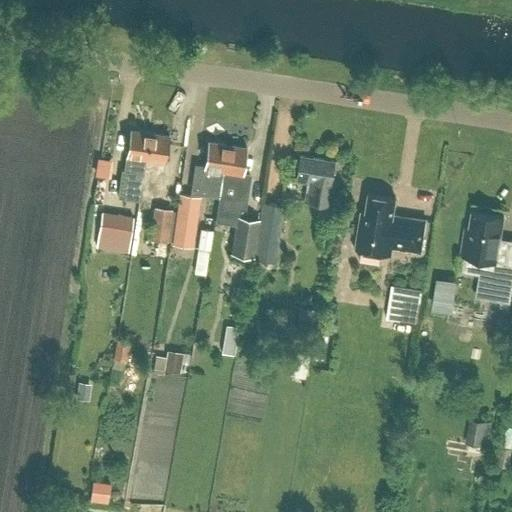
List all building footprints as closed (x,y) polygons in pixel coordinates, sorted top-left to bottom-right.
[(121,175),(118,195),(138,198),(150,131),(131,128),(123,176),(121,175)] [(163,164),(168,134),(150,131),(138,198),(139,198),(141,187),(156,189),(159,173),(158,173),(159,163),(163,164)] [(195,163),(191,190),(213,193),(219,194),(227,143),(208,140),(204,165),(195,163)] [(242,172),(247,146),(227,143),(219,194),(213,193),(210,218),(235,222),(231,249),(253,252),(258,219),(243,216),(243,213),(250,174),(242,172)] [(103,152),(102,173),(117,173),(118,152),(103,152)] [(334,185),(330,185),(334,160),(300,154),(296,180),(312,183),(311,188),(307,188),(305,200),(330,204),(334,185)] [(178,192),(170,240),(190,244),(198,196),(178,192)] [(421,250),(426,220),(426,219),(393,214),(396,197),(366,193),(363,212),(359,211),(353,247),(391,253),(392,246),(421,250)] [(276,261),(284,204),(263,200),(254,257),(276,261)] [(172,208),(153,206),(149,238),(168,240),(172,208)] [(130,239),(133,215),(100,210),(97,233),(95,246),(128,252),(130,239)] [(504,216),(472,211),(470,227),(466,227),(461,254),(488,258),(483,291),(500,293),(499,298),(511,300),(511,296),(511,260),(497,259),(504,216)] [(211,230),(200,228),(197,248),(208,249),(211,230)] [(433,305),(450,308),(454,283),(437,280),(433,305)] [(392,285),(387,317),(420,321),(424,290),(392,285)] [(311,333),(314,309),(298,307),(295,331),(311,333)] [(126,360),(130,340),(115,337),(111,357),(126,360)] [(225,341),(224,353),(236,354),(237,342),(225,341)] [(299,347),(298,371),(311,371),(312,347),(299,347)] [(167,354),(164,370),(179,372),(181,356),(167,354)] [(467,442),(487,446),(491,423),(471,420),(467,442)] [(94,493),(114,496),(116,478),(97,475),(94,493)]
